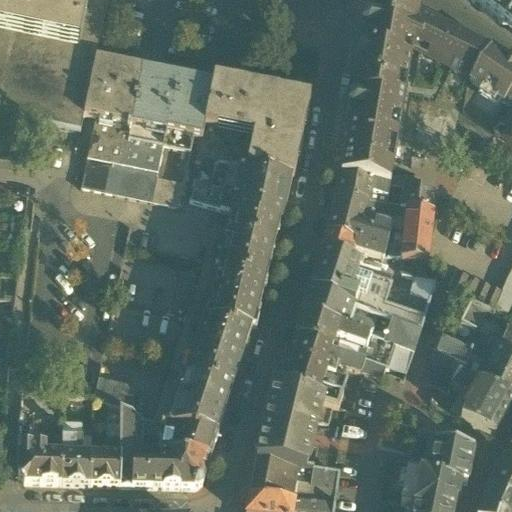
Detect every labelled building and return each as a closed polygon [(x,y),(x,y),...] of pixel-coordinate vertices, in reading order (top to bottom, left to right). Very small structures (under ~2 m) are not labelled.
[(82,117),(83,117),(93,70),(92,70),(93,65),(105,8),(99,7),(100,0),(0,0),(0,117),(79,133),(82,117)] [(511,0),(466,0),(511,34),(511,0)] [(369,5),(363,44),(369,45),(372,28),(388,17),(413,22),(485,58),(489,52),(489,51),(419,16),(419,14),(369,5)] [(463,95),(485,58),(413,22),(388,17),(372,28),(369,45),(363,44),(342,164),(392,173),(420,178),(424,154),(439,156),(451,158),(452,158),(454,140),(456,140),(463,95)] [(489,52),(485,58),(486,58),(483,64),(489,68),(496,66),(511,76),(511,66),(501,59),(489,52)] [(511,102),(502,95),(511,79),(511,76),(496,66),(489,68),(483,64),(486,58),(485,58),(463,95),(456,140),(454,140),(452,158),(481,163),(494,143),(492,142),(511,114),(511,102)] [(83,119),(95,122),(106,65),(95,62),(93,70),(83,117),(83,119)] [(142,72),(106,65),(95,122),(130,129),(142,72)] [(177,80),(142,72),(130,129),(165,137),(177,80)] [(511,155),(511,79),(502,95),(511,102),(511,114),(492,142),(494,143),(511,155)] [(212,87),(177,80),(165,137),(162,149),(190,155),(193,140),(201,142),(212,87)] [(213,82),(212,87),(201,142),(197,161),(204,163),(218,165),(228,168),(245,171),(281,179),(297,100),(213,82)] [(86,161),(121,168),(130,129),(95,122),(86,161)] [(121,168),(156,176),(162,149),(165,137),(130,129),(121,168)] [(80,190),(115,197),(121,168),(86,161),(80,190)] [(389,188),(392,173),(342,164),(340,180),(388,188),(389,188)] [(156,176),(121,168),(115,197),(150,205),(178,211),(183,186),(167,183),(155,180),(156,176)] [(228,168),(222,194),(239,199),(245,171),(228,168)] [(189,204),(218,212),(222,194),(209,191),(213,173),(208,171),(199,177),(189,203),(189,204)] [(281,179),(245,171),(239,199),(222,194),(218,212),(232,216),(279,226),(289,181),(281,179)] [(336,199),(384,207),(388,188),(340,180),(336,199)] [(406,211),(432,216),(434,205),(435,195),(403,190),(400,210),(406,211)] [(352,252),(382,262),(387,228),(375,224),(378,216),(405,220),(406,211),(400,210),(389,208),(384,207),(336,199),(327,235),(355,244),(352,252)] [(401,263),(413,263),(411,279),(410,278),(405,294),(429,301),(432,290),(433,285),(424,283),(424,282),(427,264),(432,216),(406,211),(405,220),(401,263)] [(275,243),(279,226),(232,216),(228,233),(275,243)] [(266,280),(275,243),(228,233),(211,230),(207,245),(203,265),(266,280)] [(323,253),(349,262),(352,252),(355,244),(327,235),(322,253),(323,253)] [(323,253),(320,263),(356,275),(359,265),(349,262),(323,253)] [(349,295),(356,275),(320,263),(310,292),(352,307),(354,307),(357,298),(349,295)] [(254,333),(266,280),(203,265),(196,291),(190,318),(251,332),(254,333)] [(494,311),(505,316),(511,302),(511,273),(507,284),(502,295),(494,311)] [(445,296),(458,302),(468,280),(455,274),(448,289),(445,296)] [(354,307),(378,317),(382,305),(388,285),(356,275),(349,295),(357,298),(354,307)] [(458,302),(470,307),(480,285),(468,280),(458,302)] [(502,295),(480,285),(470,307),(490,316),(492,317),(492,316),(494,311),(502,295)] [(303,316),(344,331),(349,316),(352,307),(310,292),(309,291),(304,306),(300,315),(303,316)] [(404,328),(408,315),(382,305),(378,317),(391,323),(404,328)] [(404,328),(419,334),(423,320),(408,315),(404,328)] [(295,341),(295,342),(331,354),(331,353),(365,364),(374,368),(385,371),(393,349),(382,345),(369,340),(348,332),(344,331),(303,316),(295,341)] [(240,364),(251,332),(190,318),(187,317),(178,344),(170,368),(232,388),(240,364)] [(348,332),(369,340),(373,330),(370,325),(353,318),(348,332)] [(382,345),(393,349),(413,356),(419,334),(404,328),(391,323),(386,335),(382,345)] [(450,346),(467,353),(470,345),(475,334),(460,326),(450,346)] [(382,345),(386,335),(373,330),(369,340),(382,345)] [(492,357),(490,363),(511,373),(511,334),(508,332),(506,337),(501,336),(497,346),(500,349),(499,352),(495,351),(492,357)] [(278,392),(316,404),(320,391),(326,376),(326,374),(324,374),(327,365),(331,354),(295,342),(288,363),(278,392)] [(511,399),(511,373),(490,363),(467,353),(450,346),(440,342),(435,355),(448,361),(465,368),(466,365),(471,367),(477,370),(473,378),(477,380),(476,384),(511,399)] [(489,352),(470,345),(467,353),(490,363),(492,357),(487,355),(489,352)] [(405,378),(413,356),(393,349),(385,371),(386,372),(405,378)] [(331,354),(327,365),(338,368),(337,370),(341,371),(361,377),(365,364),(331,353),(331,354)] [(434,365),(445,370),(448,361),(435,355),(432,364),(434,365)] [(361,377),(382,384),(386,372),(385,371),(374,368),(365,364),(361,377)] [(326,374),(326,376),(334,378),(337,370),(338,368),(327,365),(324,374),(326,374)] [(426,387),(447,397),(451,389),(450,389),(457,376),(445,370),(434,365),(426,387)] [(467,380),(476,384),(477,380),(473,378),(477,370),(471,367),(467,380)] [(217,436),(232,388),(170,368),(161,398),(152,426),(217,436)] [(326,376),(320,391),(341,398),(347,380),(339,377),(341,371),(337,370),(334,378),(326,376)] [(494,437),(511,403),(511,399),(476,384),(467,380),(459,376),(459,377),(457,376),(450,389),(451,389),(462,395),(468,390),(469,395),(461,409),(466,412),(460,422),(473,428),(494,437)] [(120,411),(129,414),(137,390),(97,380),(97,381),(92,404),(96,404),(106,407),(120,411)] [(274,390),(255,465),(296,473),(305,474),(322,406),(316,404),(278,392),(274,390)] [(342,398),(341,398),(320,391),(316,404),(322,406),(335,410),(334,412),(338,413),(342,398)] [(107,458),(119,458),(120,411),(106,407),(105,455),(107,458)] [(129,414),(120,411),(119,458),(118,490),(131,490),(131,467),(139,467),(141,424),(132,415),(129,414)] [(18,426),(18,429),(31,429),(32,416),(18,415),(18,426)] [(209,460),(217,436),(152,426),(148,425),(147,433),(159,435),(158,441),(171,443),(172,442),(175,440),(176,443),(177,444),(176,450),(170,449),(169,454),(209,460)] [(31,447),(31,429),(18,429),(17,447),(31,447)] [(60,457),(80,458),(81,441),(60,441),(60,457)] [(412,509),(411,511),(452,511),(455,501),(456,501),(460,485),(466,487),(473,453),(433,444),(427,477),(406,473),(400,507),(412,509)] [(59,488),(60,457),(53,457),(44,457),(44,447),(37,447),(31,447),(17,447),(17,480),(25,487),(59,488)] [(201,486),(209,460),(169,454),(159,452),(157,467),(139,467),(131,467),(131,490),(158,491),(194,492),(201,486)] [(59,488),(89,489),(90,458),(85,458),(80,458),(60,457),(59,488)] [(94,458),(90,458),(89,489),(118,490),(119,458),(107,458),(94,458)] [(511,466),(505,463),(488,492),(511,501),(511,466)] [(255,465),(248,502),(290,506),(296,473),(255,465)] [(324,489),(337,491),(338,479),(335,479),(335,480),(311,475),(310,488),(324,491),(324,489)] [(480,509),(478,511),(511,511),(511,501),(488,492),(481,505),(480,509)] [(332,509),(334,509),(335,502),(308,500),(307,508),(332,509)] [(291,511),(293,507),(290,506),(248,502),(246,511),(291,511)]
